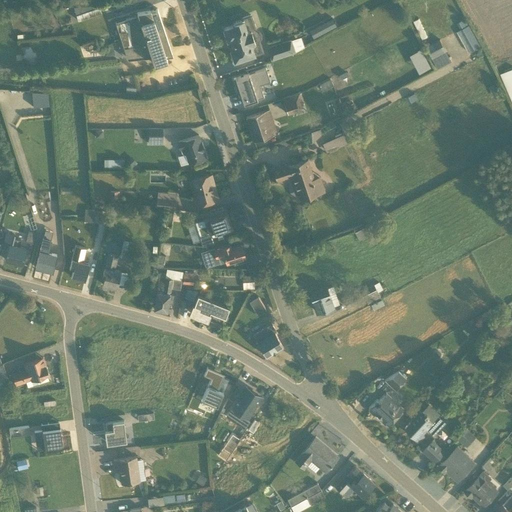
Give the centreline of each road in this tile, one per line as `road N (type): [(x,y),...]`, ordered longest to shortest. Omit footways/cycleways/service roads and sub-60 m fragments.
road 1 (residential): [(323,404),(274,283),(183,0)]
road 2 (residential): [(323,404),(213,344),(73,300)]
road 3 (residential): [(90,511),(68,346),(73,300)]
road 4 (residential): [(437,511),(323,404)]
